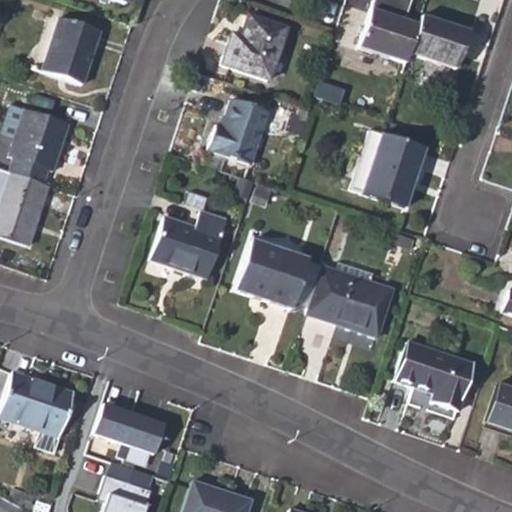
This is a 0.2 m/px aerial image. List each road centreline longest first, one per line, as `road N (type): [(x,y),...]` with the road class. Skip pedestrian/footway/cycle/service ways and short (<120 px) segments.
road 1 (residential): [(61,324),(278,410),(481,511)]
road 2 (residential): [(61,324),(177,0)]
road 3 (residential): [(511,27),(453,210),(477,218)]
